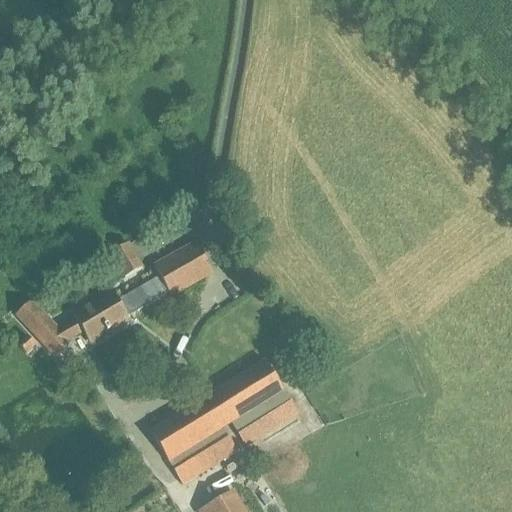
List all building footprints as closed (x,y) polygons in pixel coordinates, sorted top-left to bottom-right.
[(160,304),(171,298),(171,299),(213,275),(195,243),(154,266),(160,277),(149,283),(160,304)] [(144,268),(130,244),(110,255),(124,279),(144,268)] [(75,319),(58,329),(32,300),(15,317),(55,359),(72,344),(70,342),(82,333),(89,347),(130,323),(111,290),(72,313),(75,319)] [(37,346),(27,336),(15,347),(25,357),(37,346)] [(169,464),(225,429),(231,425),(284,392),(264,361),(149,432),(169,464)] [(299,415),(284,392),(231,425),(247,448),(299,415)] [(225,429),(169,464),(183,486),(237,453),(225,429)] [(246,511),(234,491),(197,511),(246,511)]
